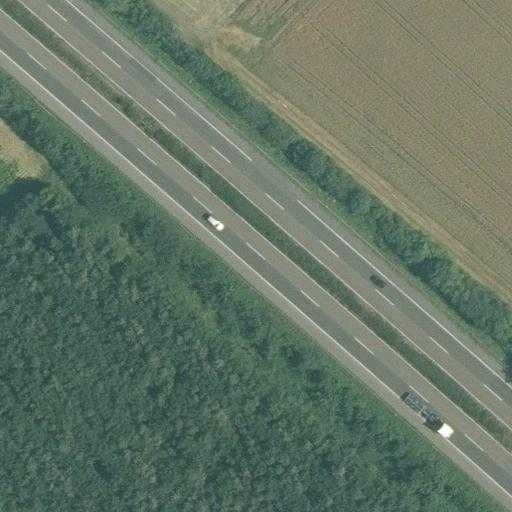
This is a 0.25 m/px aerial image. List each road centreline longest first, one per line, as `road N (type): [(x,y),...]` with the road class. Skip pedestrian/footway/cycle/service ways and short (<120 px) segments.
road 1 (motorway): [(0,21),(511,463)]
road 2 (motorway): [(511,400),(58,0)]
road 3 (track): [(511,297),(193,38)]
